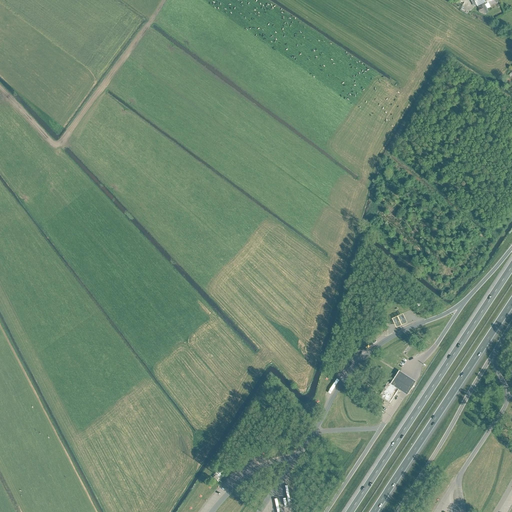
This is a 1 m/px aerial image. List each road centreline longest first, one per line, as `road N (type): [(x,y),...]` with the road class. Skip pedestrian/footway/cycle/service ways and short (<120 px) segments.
road 1 (motorway): [(511,266),(349,511)]
road 2 (motorway): [(373,511),(511,302)]
